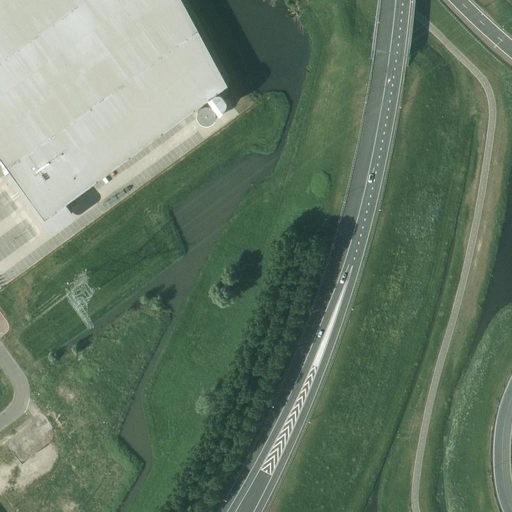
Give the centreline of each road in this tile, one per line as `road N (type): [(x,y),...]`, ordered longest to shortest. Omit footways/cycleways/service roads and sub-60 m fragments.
road 1 (motorway): [(353,259),(229,511)]
road 2 (motorway): [(353,259),(302,405),(253,511)]
road 3 (motorway): [(402,0),(388,110),(353,259)]
road 4 (motorway): [(506,511),(496,455),(511,386)]
